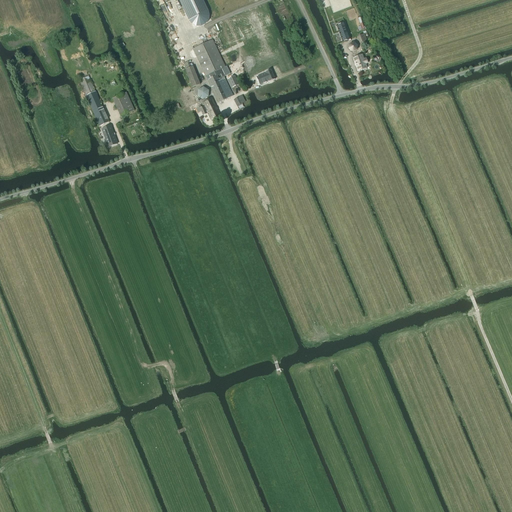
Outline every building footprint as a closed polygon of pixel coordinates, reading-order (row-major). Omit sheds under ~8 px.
[(201,0),(179,0),(186,12),(189,20),(192,24),(196,26),(200,26),(204,24),(207,20),(207,12),(201,0)] [(342,42),(351,39),(345,23),(340,24),(336,26),(342,42)] [(357,36),(360,44),(367,41),(364,34),(357,36)] [(212,40),(193,49),(206,76),(206,77),(208,81),(213,91),(216,99),(218,103),(233,96),(225,79),(220,82),(219,79),(224,77),(221,69),(225,67),(212,40)] [(363,59),(362,55),(353,58),(358,72),(367,68),(366,65),(367,64),(366,58),(363,59)] [(266,73),(256,78),(259,85),(269,81),(269,82),(274,80),(271,74),(267,76),(266,73)] [(79,80),(86,96),(99,127),(109,122),(96,92),(95,92),(88,76),(79,80)] [(239,85),(235,77),(228,80),(232,88),(239,85)] [(209,91),(203,87),(198,90),(197,96),(203,100),(208,97),(209,91)] [(120,117),(134,111),(126,93),(112,99),(120,117)] [(239,97),(234,100),(237,106),(237,107),(242,104),(242,103),(244,101),(244,100),(242,96),(239,98),(239,97)] [(201,106),(195,108),(196,110),(198,114),(201,112),(203,116),(207,114),(211,121),(220,116),(212,98),(202,103),(204,107),(203,107),(201,108),(201,107),(201,106)] [(111,126),(101,129),(108,147),(117,144),(111,126)]
